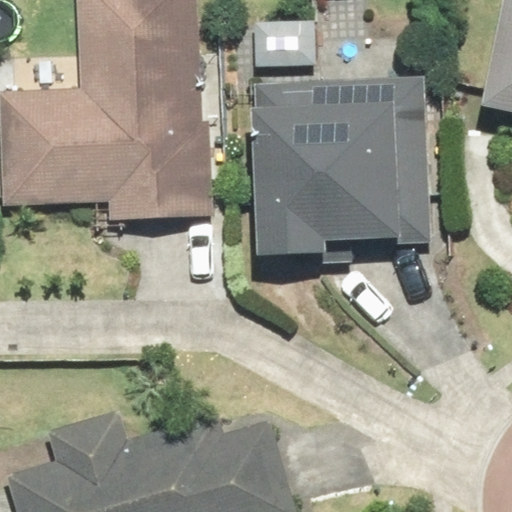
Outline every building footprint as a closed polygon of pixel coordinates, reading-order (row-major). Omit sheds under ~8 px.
[(2,92),(6,205),(108,200),(109,226),(214,221),(211,124),(203,124),(198,0),(78,0),(82,88),(2,92)] [(511,0),(503,0),(481,110),(511,116),(511,0)] [(257,25),(257,67),(316,67),(316,25),(257,25)] [(248,109),(253,260),(326,258),(326,243),(371,242),(371,248),(431,246),(426,82),(256,87),(256,109),(248,109)] [(300,511),(273,421),(222,436),(216,418),(129,444),(120,412),(46,434),(55,464),(10,478),(19,511),(300,511)]
